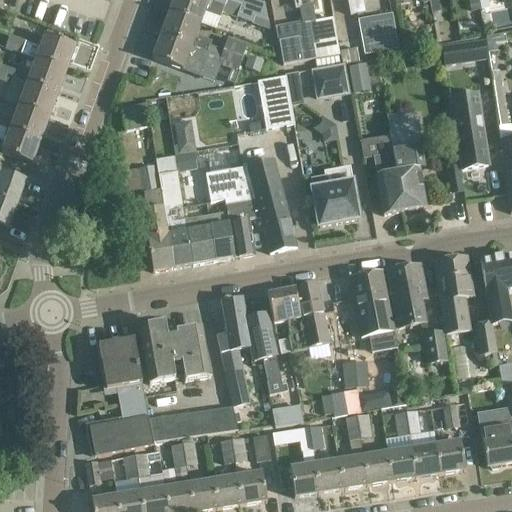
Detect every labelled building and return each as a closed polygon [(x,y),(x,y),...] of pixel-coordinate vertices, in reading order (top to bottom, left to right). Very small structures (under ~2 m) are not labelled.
[(222,6),(206,0),(174,0),(170,14),(199,25),(203,13),(219,19),(221,15),(268,32),(267,22),(265,22),(254,18),(251,24),(236,18),(241,6),(225,0),(222,6)] [(251,24),(254,18),(265,22),(263,5),(249,0),(206,0),(222,6),(225,0),(241,6),(236,18),(251,24)] [(292,0),(294,11),(298,10),(306,9),(313,8),(311,0),(292,0)] [(349,16),(363,14),(360,0),(346,0),(349,16)] [(306,9),(298,10),(301,25),(309,24),(316,23),(313,8),(306,9)] [(365,58),(400,50),(391,13),(357,21),(365,58)] [(199,25),(170,14),(161,37),(205,53),(208,46),(210,46),(211,42),(195,36),(199,25)] [(312,46),(308,25),(295,27),(297,39),(278,43),(282,67),(315,61),(315,62),(317,62),(314,46),(312,46)] [(75,48),(45,37),(40,49),(25,43),(21,55),(36,61),(66,72),(75,48)] [(205,53),(161,37),(153,59),(182,70),(184,65),(214,76),(218,66),(224,52),(223,52),(222,53),(209,48),(210,46),(208,46),(205,53)] [(495,37),(486,38),(488,54),(497,53),(495,37)] [(10,38),(5,50),(21,55),(25,43),(10,38)] [(224,52),(218,66),(238,73),(247,48),(227,40),(223,52),(224,52)] [(314,46),(317,62),(339,57),(336,41),(314,46)] [(259,71),(261,62),(248,58),(246,68),(259,71)] [(66,72),(36,61),(27,85),(57,96),(66,72)] [(353,95),(370,92),(366,66),(349,69),(353,95)] [(0,82),(10,86),(3,103),(18,108),(49,120),(57,96),(27,85),(12,79),(14,73),(0,67),(0,82)] [(343,67),(311,73),(316,103),(349,97),(343,67)] [(293,127),(284,77),(284,80),(257,84),(265,131),(293,127)] [(511,92),(511,94),(511,126),(499,128),(511,214),(511,92)] [(462,168),(475,166),(487,164),(476,94),(451,98),(462,168)] [(121,133),(151,129),(147,105),(117,109),(121,133)] [(0,127),(40,142),(49,120),(18,108),(14,121),(0,116),(0,127)] [(323,144),(339,141),(336,127),(322,118),(314,130),(322,136),(323,144)] [(0,140),(6,143),(2,154),(32,165),(40,142),(0,127),(0,140)] [(392,155),(403,214),(425,210),(415,154),(421,153),(416,128),(388,133),(392,155)] [(403,214),(392,155),(374,158),(377,176),(375,176),(383,217),(403,214)] [(192,267),(184,222),(173,159),(155,162),(156,168),(173,270),(192,267)] [(297,249),(276,164),(218,174),(224,208),(226,207),(257,202),(260,220),(261,220),(270,255),(297,249)] [(173,270),(156,168),(137,171),(141,196),(142,195),(145,212),(142,212),(152,274),(173,270)] [(0,199),(16,206),(24,182),(0,173),(0,199)] [(327,177),(310,180),(312,191),(319,229),(359,222),(352,184),(329,188),(327,177)] [(0,226),(8,229),(16,206),(0,199),(0,226)] [(228,226),(234,260),(254,257),(248,222),(260,220),(257,202),(226,207),(227,215),(228,226)] [(184,222),(192,267),(234,260),(228,226),(227,215),(184,222)] [(492,261),(480,264),(489,319),(509,315),(505,292),(511,290),(511,257),(502,260),(501,258),(492,259),(492,261)] [(466,258),(434,264),(446,336),(469,332),(463,300),(473,298),(466,258)] [(386,272),(397,330),(423,325),(416,289),(422,288),(418,266),(386,272)] [(397,347),(388,305),(382,273),(349,279),(360,339),(368,338),(371,352),(371,356),(397,351),(397,347)] [(303,330),(308,354),(330,349),(316,286),(294,290),(303,330)] [(303,330),(294,290),(267,295),(274,327),(286,324),(289,339),(287,339),(290,358),(308,354),(303,330)] [(250,351),(245,321),(242,302),(222,306),(228,336),(217,338),(224,370),(232,410),(248,407),(238,353),(249,351),(250,351)] [(267,317),(245,321),(250,351),(249,351),(252,363),(262,361),(268,398),(283,395),(276,359),(267,317)] [(165,324),(139,329),(150,386),(175,381),(175,380),(184,378),(185,383),(210,379),(201,329),(176,333),(175,327),(166,329),(165,324)] [(496,356),(491,329),(491,324),(472,327),(478,359),(496,356)] [(442,335),(421,338),(426,368),(447,365),(442,335)] [(133,338),(97,345),(106,392),(119,390),(123,408),(145,404),(133,338)] [(511,364),(499,368),(503,387),(511,384),(511,364)] [(347,418),(360,415),(360,414),(357,399),(356,393),(343,395),(347,418)] [(347,418),(343,395),(329,397),(334,420),(347,418)] [(376,411),(373,396),(357,399),(360,414),(376,411)] [(122,423),(89,430),(94,459),(153,448),(152,446),(148,422),(145,404),(123,408),(119,409),(122,423)] [(455,407),(441,410),(444,431),(459,429),(455,407)] [(231,410),(219,411),(223,436),(237,434),(235,426),(232,416),(231,410)] [(219,411),(208,413),(211,437),(223,436),(219,411)] [(208,413),(196,415),(199,439),(211,437),(208,413)] [(272,415),(275,431),(286,429),(284,413),(272,415)] [(405,416),(409,437),(420,435),(416,414),(405,416)] [(196,415),(184,417),(188,441),(199,439),(196,415)] [(409,437),(405,416),(393,418),(397,440),(409,437)] [(184,417),(173,418),(176,442),(188,441),(184,417)] [(173,418),(161,420),(164,444),(176,442),(173,418)] [(356,420),(360,441),(371,439),(367,418),(356,420)] [(161,420),(148,422),(152,446),(164,444),(161,420)] [(352,461),(338,463),(343,492),(367,488),(362,459),(359,441),(360,441),(356,420),(345,421),(352,461)] [(486,469),(488,469),(491,472),(499,471),(501,467),(511,465),(511,433),(511,425),(472,432),(475,453),(483,451),(486,469)] [(312,453),(320,451),(323,451),(319,429),(308,431),(312,453)] [(314,467),(312,453),(308,431),(297,433),(300,455),(302,454),(304,468),(289,471),(294,500),(319,496),(314,467)] [(266,438),(252,440),(255,465),(269,463),(266,438)] [(231,443),(234,465),(246,463),(243,441),(231,443)] [(234,465),(231,443),(220,445),(223,467),(234,465)] [(460,444),(435,448),(440,477),(464,473),(460,444)] [(182,448),(185,469),(197,467),(193,446),(182,448)] [(185,469),(182,448),(171,449),(174,471),(185,469)] [(435,448),(411,452),(415,481),(440,477),(435,448)] [(411,452),(387,455),(391,485),(415,481),(411,452)] [(387,455),(362,459),(367,488),(391,485),(387,455)] [(134,459),(138,481),(148,479),(145,458),(134,459)] [(138,481),(134,459),(122,461),(125,483),(138,481)] [(101,483),(113,482),(110,463),(98,465),(101,483)] [(314,467),(319,496),(343,492),(338,463),(315,467),(314,467)] [(99,487),(96,465),(85,467),(88,489),(99,487)] [(261,475),(236,479),(241,508),(266,504),(261,475)] [(236,479),(212,483),(216,511),(217,511),(241,508),(236,479)] [(216,511),(212,483),(188,487),(191,511),(216,511)] [(191,511),(188,487),(164,491),(167,511),(191,511)] [(167,511),(164,491),(140,494),(142,511),(167,511)] [(142,511),(140,494),(116,498),(117,511),(142,511)] [(117,511),(116,498),(91,502),(92,511),(117,511)]
